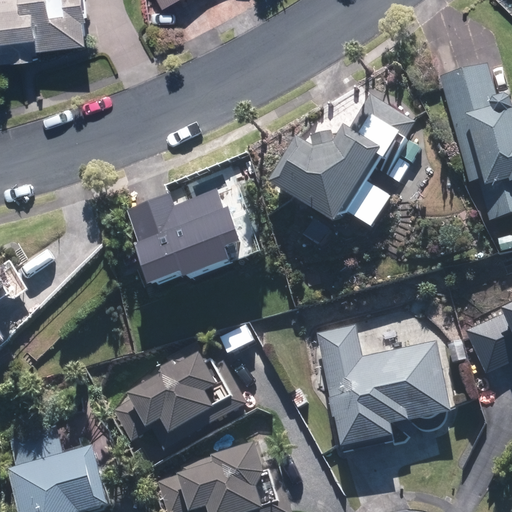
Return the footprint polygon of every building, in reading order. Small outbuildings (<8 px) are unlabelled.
[(0,0),(0,65),(94,61),(90,0),(0,0)] [(160,0),(164,9),(182,0),(160,0)] [(511,93),(503,61),(441,79),(472,186),(480,184),(491,222),(511,216),(511,93)] [(376,170),(407,189),(417,172),(412,169),(426,146),(400,130),(410,114),(376,93),(351,132),(320,132),(313,144),(299,135),(270,182),(341,226),(350,211),(375,226),(393,197),(368,182),(376,170)] [(193,282),(266,255),(250,209),(223,219),(218,203),(199,210),(192,193),(133,215),(145,247),(141,248),(155,285),(189,272),(193,282)] [(0,357),(18,347),(0,315),(0,310),(24,297),(0,255),(0,357)] [(511,308),(470,329),(490,373),(511,362),(511,308)] [(396,427),(458,414),(441,338),(365,354),(357,318),(317,327),(344,450),(398,438),(396,427)] [(466,326),(450,328),(454,363),(470,361),(466,326)] [(182,450),(252,407),(221,357),(210,364),(201,350),(131,393),(153,428),(165,421),(182,450)] [(100,511),(113,510),(102,442),(65,448),(61,429),(13,437),(18,472),(15,473),(21,511),(100,511)] [(294,511),(283,474),(270,478),(260,445),(220,457),(222,463),(157,482),(165,511),(198,511),(210,509),(211,511),(294,511)]
